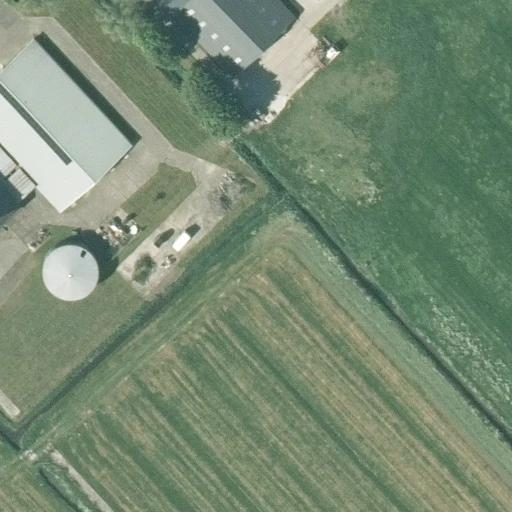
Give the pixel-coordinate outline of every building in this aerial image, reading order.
[(161,0),(233,74),(294,15),(279,0),(161,0)] [(132,144),(34,38),(0,69),(0,221),(20,203),(17,200),(35,184),(59,211),(132,144)] [(363,66),(377,84),(407,60),(393,42),(363,66)] [(340,92),(331,100),(366,143),(390,124),(342,65),(328,77),(340,92)] [(391,100),(398,110),(411,100),(404,91),(391,100)] [(134,258),(126,267),(143,283),(151,274),(134,258)]
